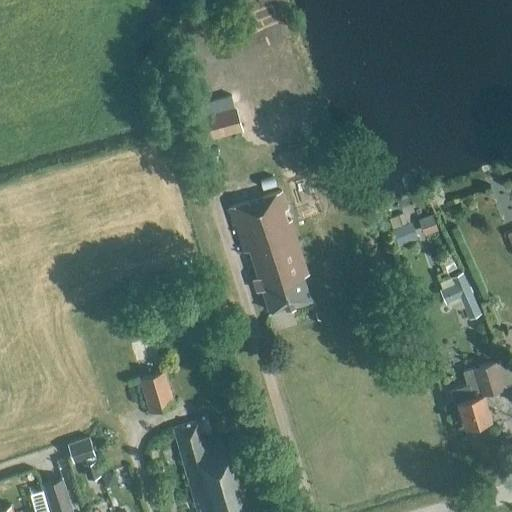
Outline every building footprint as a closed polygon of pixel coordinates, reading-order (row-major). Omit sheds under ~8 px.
[(199,140),(241,130),(235,107),(193,118),(199,140)] [(293,169),(310,164),(304,147),(288,152),(293,169)] [(269,311),(310,298),(303,275),(308,273),(281,191),(262,197),(262,198),(249,203),(248,201),(229,207),(243,252),(249,250),(269,311)] [(457,401),(465,426),(490,419),(483,393),(502,387),(495,361),(463,371),(467,384),(450,389),(454,402),(457,401)] [(149,412),(174,404),(164,370),(139,377),(149,412)] [(253,511),(252,508),(258,507),(240,441),(225,445),(223,440),(206,445),(198,419),(173,427),(197,511),(253,511)] [(68,443),(73,462),(95,455),(89,436),(68,443)] [(113,472),(101,476),(106,488),(118,484),(113,472)] [(63,477),(43,483),(46,493),(52,511),(66,511),(73,510),(63,477)] [(52,511),(46,493),(33,497),(38,511),(52,511)]
